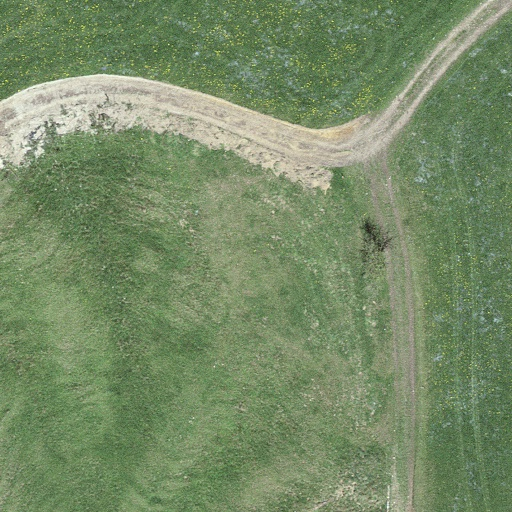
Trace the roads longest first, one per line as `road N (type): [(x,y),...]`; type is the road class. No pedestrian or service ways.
road 1 (track): [(414,511),(401,243),(364,180),(176,118),(70,104),(0,123)]
road 2 (track): [(511,22),(364,180)]
